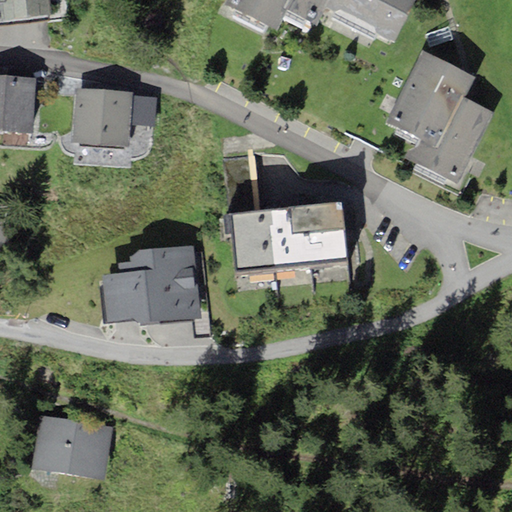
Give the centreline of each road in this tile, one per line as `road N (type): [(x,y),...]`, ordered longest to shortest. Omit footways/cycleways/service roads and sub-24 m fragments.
road 1 (residential): [(490,265),(442,221),(221,104),(153,81),(0,53)]
road 2 (residential): [(0,324),(123,350),(236,359),(383,328),(490,265)]
